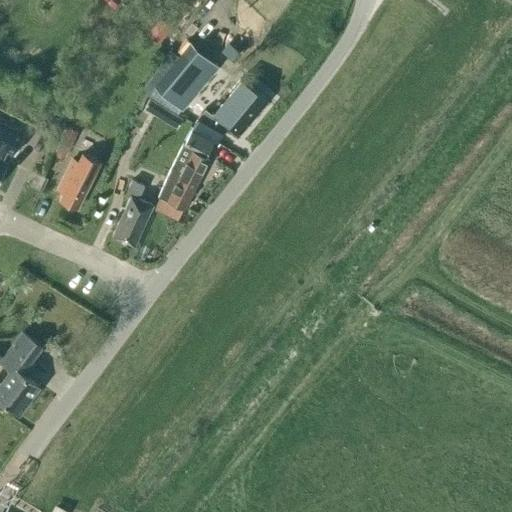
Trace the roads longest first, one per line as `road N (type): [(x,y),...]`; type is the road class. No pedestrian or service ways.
road 1 (unclassified): [(150,290),(331,61),(365,0)]
road 2 (unclassified): [(27,452),(150,290)]
road 3 (residential): [(150,290),(21,228),(0,226)]
